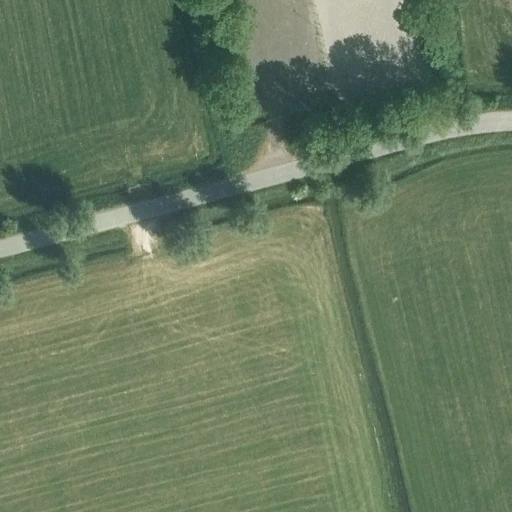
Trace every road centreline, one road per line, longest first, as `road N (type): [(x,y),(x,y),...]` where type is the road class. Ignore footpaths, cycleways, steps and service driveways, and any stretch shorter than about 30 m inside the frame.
road 1 (tertiary): [(0,248),(450,128),(511,120)]
road 2 (track): [(278,174),(258,8)]
